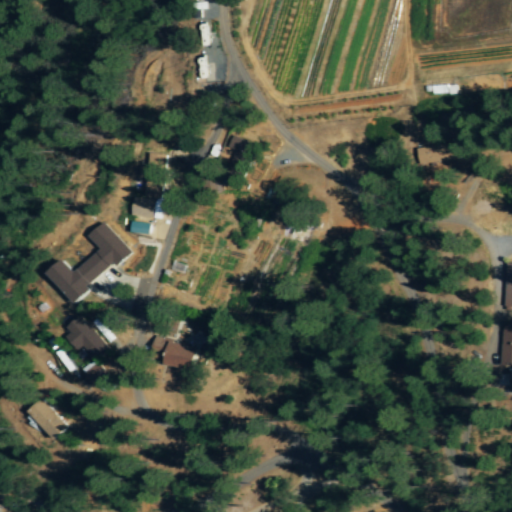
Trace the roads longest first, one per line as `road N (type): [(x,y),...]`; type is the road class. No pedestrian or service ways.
road 1 (residential): [(481,511),(455,468),(418,311),(392,246),(236,60),(230,0)]
road 2 (residential): [(236,60),(182,185),(130,366),(133,395),(162,426),(251,426)]
road 3 (residential): [(300,459),(167,511)]
